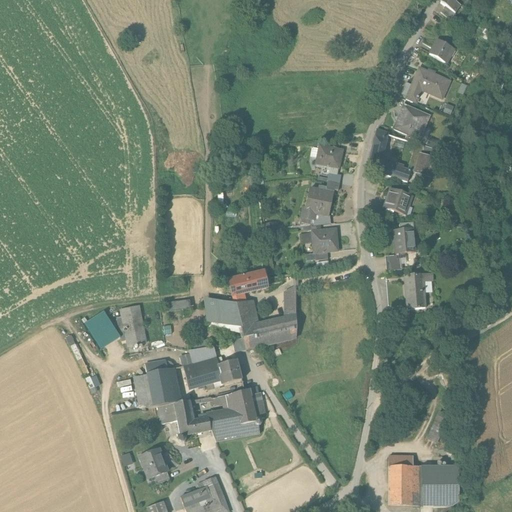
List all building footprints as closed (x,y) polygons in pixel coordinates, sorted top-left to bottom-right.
[(442,0),(440,4),(449,11),(455,3),(457,0),(442,0)] [(460,7),(455,3),(449,11),(454,15),(460,7)] [(451,50),(437,41),(428,56),(444,64),(451,50)] [(449,83),(415,69),(405,95),(417,100),(420,94),(441,103),(449,83)] [(428,119),(403,108),(393,131),(407,138),(408,136),(417,139),(419,134),(421,135),(428,119)] [(374,138),(373,145),(367,171),(377,174),(380,163),(388,135),(376,132),(374,138)] [(342,152),(319,148),(315,165),(338,170),(342,152)] [(433,162),(420,158),(415,175),(428,179),(433,162)] [(411,172),(380,163),(377,174),(384,177),(407,184),(411,172)] [(341,177),(329,175),(327,183),(339,185),(341,177)] [(339,185),(327,183),(326,190),(338,192),(339,185)] [(319,191),(310,189),(305,209),(303,209),(301,219),(317,222),(318,216),(321,217),(328,218),(332,196),(318,193),(319,191)] [(409,198),(389,191),(383,211),(394,214),(403,217),(409,198)] [(394,214),(383,211),(381,216),(392,220),(394,214)] [(411,227),(398,228),(399,233),(393,234),(395,256),(401,256),(414,255),(411,227)] [(335,232),(312,234),(313,255),(327,254),(337,253),(335,232)] [(396,257),(385,258),(386,273),(402,272),(401,256),(395,256),(396,257)] [(263,273),(229,281),(233,297),(266,289),(263,273)] [(419,277),(403,278),(406,312),(424,310),(422,282),(419,282),(419,277)] [(257,322),(250,324),(245,303),(234,305),(221,303),(204,300),(206,323),(241,330),(243,339),(246,351),(295,339),(295,291),(286,291),(285,292),(285,319),(257,324),(257,322)] [(190,309),(189,301),(165,302),(165,310),(190,309)] [(138,308),(120,311),(127,348),(146,344),(138,308)] [(103,311),(83,323),(99,350),(119,338),(103,311)] [(243,339),(231,342),(234,353),(246,351),(243,339)] [(165,362),(145,366),(153,408),(157,407),(175,404),(170,378),(174,377),(173,370),(166,371),(165,362)] [(235,362),(217,367),(220,379),(222,386),(240,381),(235,362)] [(199,363),(183,366),(187,387),(220,379),(217,367),(201,371),(199,363)] [(186,437),(210,432),(256,423),(256,425),(257,426),(259,427),(261,427),(263,426),(263,424),(263,422),(262,420),(260,420),(258,420),(251,390),(232,395),(234,412),(207,417),(207,419),(194,422),(190,402),(175,404),(178,422),(180,437),(179,438),(179,440),(180,442),(181,443),(183,444),(185,443),(186,441),(187,439),(186,437)] [(175,404),(157,407),(161,425),(178,422),(175,404)] [(438,414),(434,424),(444,428),(448,418),(438,414)] [(434,424),(432,431),(442,435),(444,428),(434,424)] [(442,435),(432,431),(428,441),(438,445),(442,435)] [(158,451),(140,458),(148,480),(154,478),(166,473),(158,451)] [(121,456),(123,467),(133,465),(131,454),(121,456)] [(388,508),(420,508),(420,469),(388,469),(388,508)] [(458,469),(420,469),(420,508),(458,508),(458,469)] [(166,473),(154,478),(156,485),(169,480),(166,473)] [(181,497),(186,511),(230,511),(218,478),(204,483),(205,488),(181,497)]
